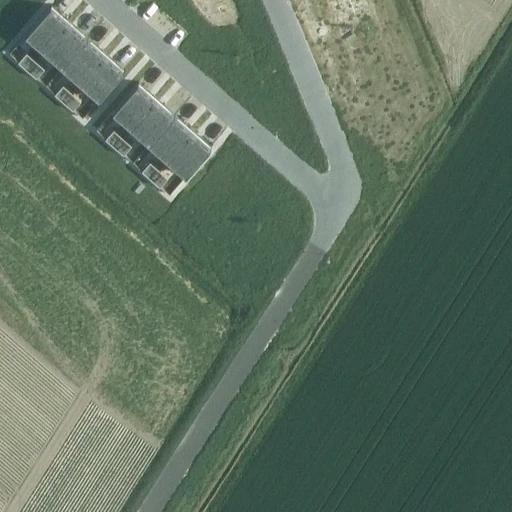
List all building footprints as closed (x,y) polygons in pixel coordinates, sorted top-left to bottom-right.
[(51,4),(27,31),(45,47),(69,20),(67,17),(62,13),(53,5),(51,4)] [(69,20),(45,47),(64,63),(88,36),(86,35),(77,27),(73,23),(69,20)] [(88,36),(64,63),(82,80),(106,52),(103,49),(98,45),(89,37),(88,36)] [(19,60),(28,68),(36,58),(27,50),(19,60)] [(106,52),(82,80),(100,96),(124,68),(123,67),(113,58),(109,54),(106,52)] [(36,58),(28,68),(37,76),(37,75),(45,66),(36,58)] [(138,80),(114,108),(132,124),(157,97),(154,94),(149,90),(140,82),(138,80)] [(55,92),(64,100),(72,90),(63,82),(55,92)] [(72,90),(64,100),(73,108),(81,98),(72,90)] [(157,97),(132,124),(151,140),(175,113),(174,112),(164,104),(160,100),(157,97)] [(175,113),(151,140),(169,156),(193,129),(190,126),(186,122),(176,114),(175,113)] [(106,136),(115,144),(123,135),(114,127),(106,136)] [(193,129),(169,156),(187,173),(211,145),(210,144),(201,136),(196,132),(193,129)] [(123,135),(115,144),(124,152),(132,143),(123,135)] [(142,168),(142,169),(151,177),(159,167),(150,159),(142,168)] [(159,167),(151,177),(160,184),(168,175),(159,167)]
